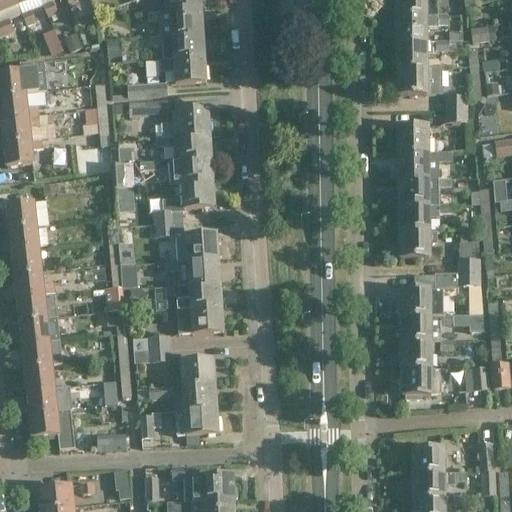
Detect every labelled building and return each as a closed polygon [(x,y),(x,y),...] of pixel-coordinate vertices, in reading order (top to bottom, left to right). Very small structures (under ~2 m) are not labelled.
[(15,0),(0,0),(0,25),(9,22),(22,16),(21,15),(18,7),(15,0)] [(77,0),(66,0),(70,10),(80,6),(77,0)] [(163,0),(164,14),(164,15),(200,12),(199,0),(163,0)] [(437,18),(437,0),(396,0),(396,7),(394,7),(394,17),(396,17),(397,19),(437,18)] [(58,15),(53,2),(43,6),(48,19),(58,15)] [(27,28),(36,24),(31,11),(22,15),(27,28)] [(149,15),(150,23),(160,22),(161,39),(202,36),(200,12),(164,15),(164,14),(149,15)] [(426,45),(426,30),(436,30),(436,27),(449,27),(449,18),(437,18),(397,19),(397,33),(394,33),(395,44),(397,44),(397,45),(426,45)] [(0,39),(13,34),(9,22),(0,25),(0,39)] [(487,29),(471,31),(473,46),(489,43),(487,29)] [(151,40),(149,40),(150,48),(162,47),(163,63),(166,63),(204,60),(202,36),(161,39),(151,40)] [(77,40),(67,44),(71,54),(81,50),(77,40)] [(108,42),(109,59),(124,59),(122,41),(108,42)] [(397,59),(395,59),(395,70),(397,70),(397,71),(426,70),(426,56),(436,56),(436,53),(436,44),(426,45),(397,45),(397,59)] [(438,54),(449,54),(449,44),(438,44),(438,54)] [(468,66),(478,65),(477,52),(467,53),(468,66)] [(161,63),(159,63),(160,74),(175,73),(176,87),(205,85),(204,60),(166,63),(163,63),(161,63)] [(479,78),(478,65),(468,66),(469,79),(479,78)] [(435,81),(426,81),(426,70),(397,71),(397,97),(435,97),(435,81)] [(0,99),(25,97),(22,73),(0,75),(0,99)] [(496,76),(484,78),(487,97),(511,93),(511,83),(498,85),(496,76)] [(480,91),(479,78),(469,79),(470,91),(480,91)] [(128,90),(128,101),(169,98),(169,87),(128,90)] [(106,100),(105,88),(95,88),(96,101),(106,100)] [(480,91),(470,91),(471,104),(481,103),(480,91)] [(25,97),(0,99),(0,114),(1,123),(27,120),(38,119),(37,109),(26,110),(25,97)] [(446,113),(469,112),(469,99),(446,100),(446,113)] [(106,100),(96,101),(97,112),(97,113),(107,113),(106,100)] [(169,103),(130,105),(131,119),(149,118),(149,116),(170,115),(170,108),(169,103)] [(482,130),(484,141),(511,136),(511,107),(496,109),(498,128),(482,130)] [(85,127),(98,126),(108,125),(107,113),(97,113),(97,112),(84,113),(85,127)] [(162,140),(209,137),(207,112),(171,115),(172,126),(161,127),(162,140)] [(469,112),(446,113),(446,126),(469,125),(469,112)] [(27,120),(1,123),(3,146),(30,143),(41,142),(55,140),(53,127),(47,128),(46,118),(38,119),(27,120)] [(98,126),(99,140),(109,139),(108,125),(98,126)] [(398,155),(398,156),(427,156),(427,129),(398,129),(398,144),(396,144),(396,155),(398,155)] [(209,137),(162,140),(156,140),(157,149),(173,148),(174,163),(210,161),(209,137)] [(30,143),(3,146),(6,170),(32,167),(31,153),(42,152),(41,142),(30,143)] [(495,146),(482,148),(484,159),(497,158),(497,159),(511,157),(511,142),(495,145),(495,146)] [(451,155),(439,156),(439,166),(451,165),(451,155)] [(399,181),(399,182),(428,182),(427,156),(398,156),(399,170),(396,170),(397,181),(399,181)] [(181,172),(182,187),(212,185),(210,161),(174,163),(158,165),(158,173),(181,172)] [(511,163),(492,164),(492,174),(511,173),(511,163)] [(139,175),(153,174),(152,164),(139,165),(139,175)] [(454,167),(455,180),(472,180),(472,166),(454,167)] [(125,173),(112,174),(113,191),(126,190),(125,173)] [(399,196),(397,196),(397,207),(399,207),(399,208),(428,208),(438,208),(438,190),(451,190),(450,181),(428,182),(399,182),(399,196)] [(162,215),(152,215),(153,228),(174,227),(173,215),(184,215),(184,211),(214,210),(212,185),(182,187),(178,187),(178,201),(161,202),(162,215)] [(56,195),(55,187),(43,189),(44,197),(56,195)] [(478,193),(479,206),(489,205),(488,192),(478,193)] [(48,227),(45,204),(6,208),(9,232),(36,229),(48,227)] [(480,218),(490,217),(489,205),(479,206),(480,218)] [(450,207),(438,208),(438,217),(451,216),(450,207)] [(399,222),(397,222),(397,233),(399,233),(399,234),(428,234),(428,220),(438,220),(438,217),(438,208),(428,208),(399,208),(399,222)] [(481,230),(491,230),(490,217),(480,218),(481,230)] [(118,240),(117,227),(107,228),(108,241),(118,240)] [(153,228),(154,237),(175,236),(174,227),(153,228)] [(36,229),(9,232),(12,255),(38,252),(38,248),(48,247),(46,231),(36,232),(36,229)] [(482,242),(492,242),(491,230),(481,230),(482,242)] [(428,234),(399,234),(400,261),(429,260),(428,246),(432,246),(436,243),(436,234),(428,234)] [(479,276),(479,235),(460,235),(460,263),(458,263),(458,276),(479,276)] [(187,264),(217,262),(216,238),(185,240),(187,264)] [(118,240),(108,241),(109,253),(119,252),(118,240)] [(493,254),(492,242),(482,242),(483,255),(493,254)] [(41,275),(38,252),(12,255),(14,278),(41,275)] [(119,252),(109,253),(110,266),(121,265),(119,252)] [(187,264),(177,265),(177,274),(178,289),(180,289),(189,289),(189,288),(219,286),(217,262),(187,264)] [(121,265),(110,266),(111,278),(122,277),(121,265)] [(177,265),(165,266),(165,274),(177,274),(177,265)] [(41,275),(14,278),(17,301),(43,298),(54,297),(54,296),(53,287),(42,288),(41,275)] [(441,318),(440,292),(443,289),(479,289),(479,276),(458,276),(436,276),(436,292),(400,293),(400,308),(398,308),(398,318),(400,318),(400,319),(429,319),(439,319),(441,318)] [(111,278),(113,291),(122,290),(123,290),(122,277),(111,278)] [(221,310),(219,286),(189,288),(189,289),(190,301),(177,302),(178,313),(221,310)] [(166,290),(167,299),(180,299),(180,289),(166,290)] [(122,290),(113,291),(115,314),(124,313),(122,290)] [(43,298),(17,301),(19,324),(46,321),(57,320),(54,297),(43,298)] [(487,307),(488,319),(497,318),(496,306),(487,307)] [(221,310),(178,313),(179,337),(192,336),(192,337),(222,335),(221,310)] [(452,327),(452,318),(441,318),(439,319),(439,327),(452,327)] [(468,319),(469,336),(482,335),(482,318),(468,319)] [(497,318),(488,319),(489,331),(498,330),(497,318)] [(429,319),(400,319),(401,333),(398,334),(399,344),(401,344),(401,345),(430,345),(439,345),(440,345),(439,344),(439,327),(439,319),(429,319)] [(22,348),(48,345),(46,321),(19,324),(22,348)] [(125,325),(116,326),(117,337),(126,336),(125,325)] [(498,330),(489,331),(490,343),(499,342),(498,330)] [(391,333),(377,333),(376,358),(389,359),(391,333)] [(126,336),(117,337),(118,350),(128,349),(127,336),(126,336)] [(149,340),(149,341),(150,353),(173,352),(172,339),(149,340)] [(499,342),(490,343),(490,355),(500,354),(499,342)] [(453,353),(453,344),(439,344),(440,345),(440,353),(453,353)] [(25,371),(51,368),(48,345),(22,348),(25,371)] [(399,370),(401,370),(401,371),(430,371),(430,345),(401,345),(401,359),(399,359),(399,370)] [(129,361),(128,349),(118,350),(119,362),(129,361)] [(150,353),(151,366),(173,365),(173,352),(150,353)] [(501,367),(500,354),(490,355),(492,368),(501,367)] [(129,361),(119,362),(120,375),(130,374),(129,361)] [(182,390),(214,387),(212,363),(180,365),(182,390)] [(27,394),(54,391),(51,368),(25,371),(27,394)] [(506,368),(492,369),(494,392),(508,391),(506,368)] [(440,397),(439,382),(430,382),(430,371),(401,371),(402,398),(405,398),(405,402),(420,402),(420,398),(440,397)] [(487,392),(485,371),(464,373),(466,394),(487,392)] [(130,374),(120,375),(121,387),(131,386),(130,374)] [(396,385),(381,384),(379,411),(394,412),(396,385)] [(122,400),(132,399),(131,386),(121,387),(122,400)] [(216,411),(214,387),(182,390),(184,413),(184,414),(216,411)] [(54,391),(27,394),(30,417),(56,414),(70,412),(72,412),(70,389),(54,391)] [(150,405),(175,403),(174,390),(149,392),(150,405)] [(198,437),(200,437),(218,436),(216,411),(184,414),(184,413),(175,414),(177,439),(185,438),(198,437)] [(56,414),(30,417),(32,441),(58,438),(59,453),(74,451),(70,412),(56,414)] [(141,441),(153,440),(152,429),(160,429),(159,415),(151,416),(151,419),(140,420),(141,441)] [(128,429),(114,430),(114,441),(128,441),(128,429)] [(199,447),(198,437),(185,438),(186,448),(199,447)] [(494,474),(491,447),(478,448),(480,475),(494,474)] [(412,476),(443,476),(443,451),(412,452),(412,476)] [(195,470),(171,470),(171,482),(184,482),(185,505),(191,505),(233,504),(232,479),(196,480),(195,470)] [(499,475),(500,488),(508,488),(507,474),(499,475)] [(443,500),(443,486),(456,486),(456,484),(468,484),(467,476),(443,476),(412,476),(413,488),(411,490),(411,496),(413,498),(413,500),(443,500)] [(145,482),(146,503),(158,503),(157,482),(145,482)] [(94,496),(93,486),(80,488),(81,497),(94,496)] [(500,500),(508,500),(508,488),(500,488),(500,500)] [(40,511),(56,511),(73,510),(70,489),(38,492),(40,511)] [(494,498),(493,490),(479,491),(480,499),(494,498)] [(129,501),(128,492),(117,493),(118,503),(129,501)] [(443,511),(443,500),(413,500),(413,511),(412,511),(443,511)] [(468,511),(468,500),(455,500),(455,511),(468,511)] [(500,511),(505,511),(509,511),(508,500),(500,500),(500,511)]
